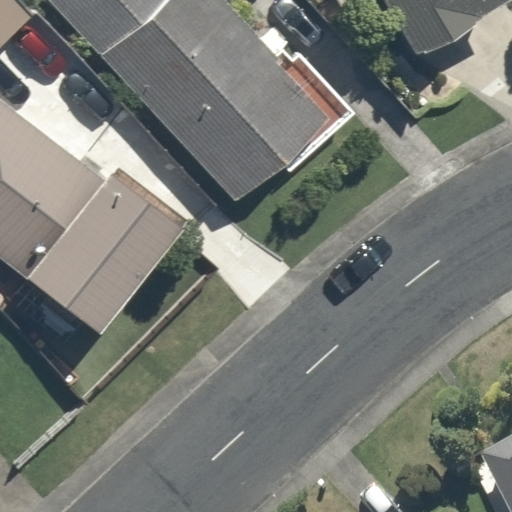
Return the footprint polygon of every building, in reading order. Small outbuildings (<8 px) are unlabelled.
[(16,0),(0,0),(0,20),(20,4),(16,0)] [(33,0),(225,191),(267,148),(281,162),(340,103),(319,82),(235,0),(33,0)] [(316,0),(325,16),(354,0),(376,0),(396,37),(465,0),(316,0)] [(0,111),(0,250),(7,255),(73,166),(0,111)] [(172,213),(100,156),(0,283),(0,294),(67,347),(172,213)] [(511,511),(511,454),(483,471),(506,511),(511,511)]
